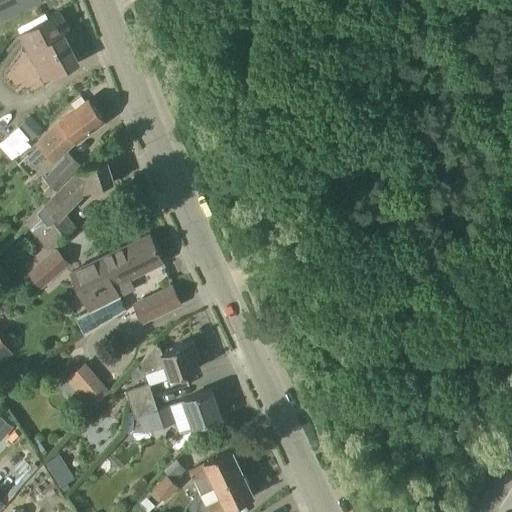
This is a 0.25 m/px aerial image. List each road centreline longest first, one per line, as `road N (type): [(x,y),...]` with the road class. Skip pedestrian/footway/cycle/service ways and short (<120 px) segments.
road 1 (secondary): [(318,511),(143,133),(92,0)]
road 2 (track): [(214,287),(275,250),(341,186),(504,0)]
